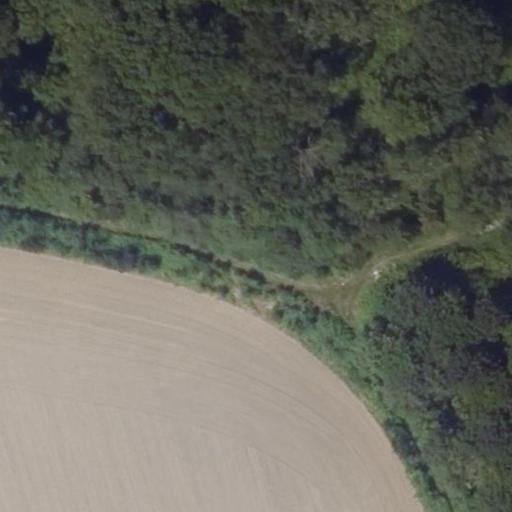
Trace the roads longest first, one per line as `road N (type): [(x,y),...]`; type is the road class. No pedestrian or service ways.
road 1 (track): [(458,511),(437,454),(336,302),(148,230),(0,208)]
road 2 (track): [(336,302),(511,232)]
